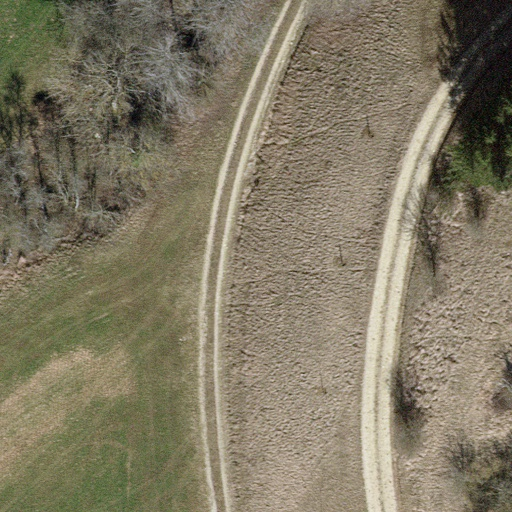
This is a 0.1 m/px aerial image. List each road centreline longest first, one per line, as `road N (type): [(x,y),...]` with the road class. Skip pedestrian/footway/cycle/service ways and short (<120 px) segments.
road 1 (track): [(304,0),(236,171),(214,290),(214,424),(225,511)]
road 2 (track): [(387,511),(383,336),(399,236),(425,143),(511,29)]
